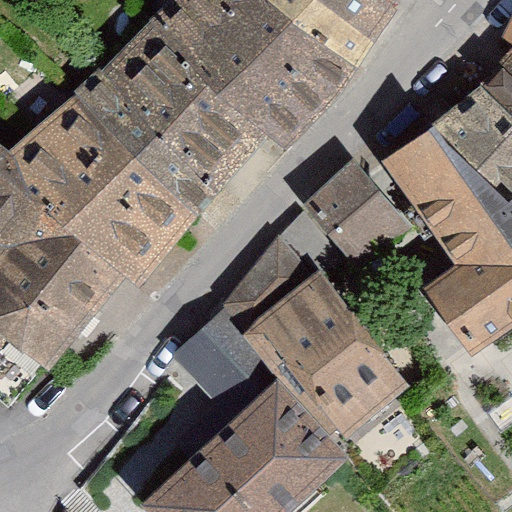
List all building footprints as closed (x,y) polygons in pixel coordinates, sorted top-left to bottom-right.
[(276,143),(292,158),(391,43),(328,0),(188,0),(161,36),(276,143)] [(328,0),(391,43),(405,0),(328,0)] [(97,105),(221,214),(276,143),(161,36),(97,105)] [(511,197),(511,70),(435,135),(511,197)] [(126,283),(155,292),(221,214),(97,105),(23,153),(0,140),(0,245),(0,246),(0,245),(0,330),(8,337),(62,376),(126,283)] [(511,197),(435,135),(394,171),(463,275),(436,301),(488,364),(511,346),(511,197)] [(358,275),(415,233),(368,170),(310,212),(358,275)] [(324,287),(258,341),(349,452),(415,399),(324,287)] [(0,349),(8,337),(0,330),(0,349)] [(297,511),(343,470),(280,403),(162,511),(297,511)]
